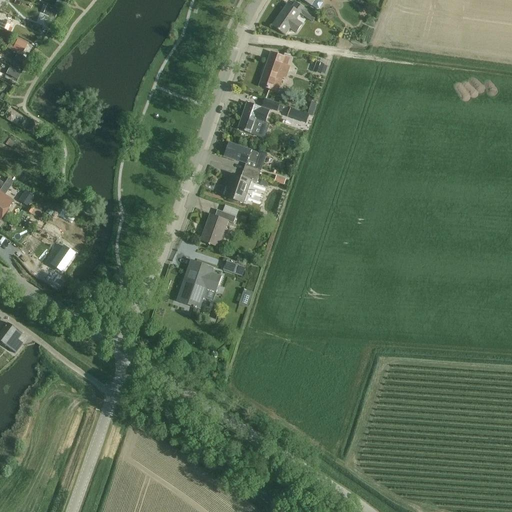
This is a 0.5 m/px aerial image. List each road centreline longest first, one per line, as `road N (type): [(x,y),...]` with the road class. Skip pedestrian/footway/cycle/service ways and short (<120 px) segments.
road 1 (residential): [(113,346),(161,260),(258,0)]
road 2 (unclassified): [(368,511),(127,356)]
road 3 (residential): [(0,315),(114,394)]
road 4 (tertiary): [(113,346),(0,270)]
road 5 (tertiary): [(72,511),(114,394)]
